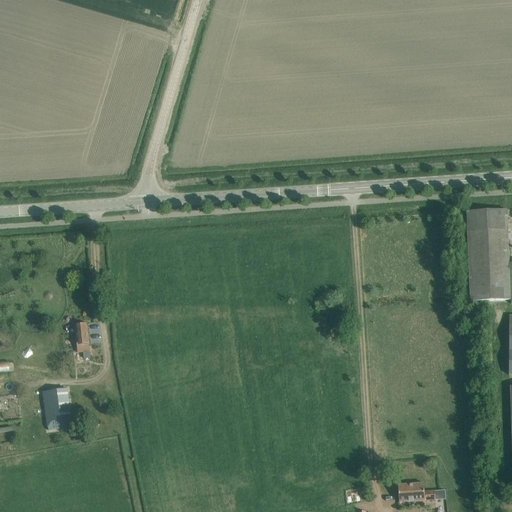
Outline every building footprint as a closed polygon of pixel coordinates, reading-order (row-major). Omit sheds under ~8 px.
[(511,264),(509,265),(507,230),(506,210),(466,212),(467,232),(470,302),(511,300),(511,305),(511,304),(511,264)] [(77,346),(89,345),(87,325),(75,326),(77,346)] [(9,362),(0,362),(0,372),(10,372),(9,362)] [(48,431),(72,428),(67,390),(43,393),(48,431)] [(0,421),(22,419),(19,397),(0,399),(0,421)] [(398,486),(399,503),(435,501),(434,492),(424,492),(423,484),(398,486)]
